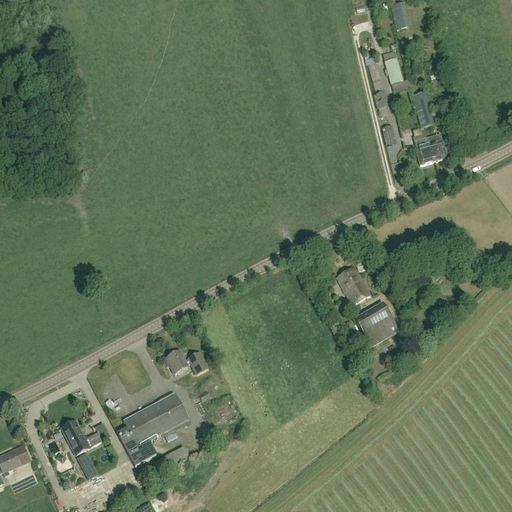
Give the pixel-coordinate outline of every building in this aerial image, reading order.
[(399,41),(400,48),(410,47),(408,39),(399,41)] [(384,64),(391,87),(403,83),(396,60),(384,64)] [(385,94),(385,95),(376,64),(368,65),(376,97),(374,98),(377,111),(389,108),(385,94)] [(425,94),(412,98),(421,130),(435,126),(425,94)] [(442,117),(440,117),(441,123),(443,123),(444,124),(449,122),(447,115),(442,117)] [(382,130),(386,148),(396,145),(392,128),(382,130)] [(440,136),(426,140),(429,153),(431,153),(434,164),(447,160),(445,153),(448,152),(447,148),(444,149),(443,143),(442,143),(440,136)] [(426,140),(421,142),(414,143),(416,150),(415,150),(421,168),(434,164),(431,153),(429,153),(426,140)] [(352,307),(370,298),(354,269),(337,279),(352,307)] [(371,350),(400,333),(383,304),(354,321),(371,350)] [(189,362),(185,364),(180,353),(166,360),(174,376),(188,369),(187,368),(191,366),(196,377),(208,371),(200,355),(188,361),(189,362)] [(207,393),(199,397),(202,404),(210,399),(207,393)] [(128,430),(117,435),(135,469),(157,457),(149,443),(162,436),(164,440),(176,433),(174,429),(187,423),(189,422),(174,395),(124,422),(128,430)] [(109,403),(103,406),(110,420),(117,417),(109,403)] [(85,442),(76,423),(61,431),(75,458),(90,450),(110,440),(103,427),(96,430),(98,435),(85,442)] [(216,430),(208,434),(202,437),(209,450),(214,447),(222,443),(216,430)] [(177,433),(164,440),(166,444),(179,437),(177,433)] [(24,449),(0,459),(0,467),(5,479),(10,477),(8,473),(30,463),(24,449)] [(183,449),(153,465),(160,479),(191,462),(183,449)] [(163,511),(182,502),(177,493),(139,511),(163,511)]
